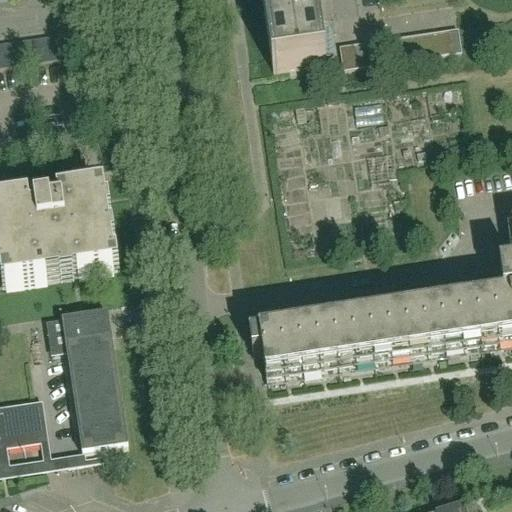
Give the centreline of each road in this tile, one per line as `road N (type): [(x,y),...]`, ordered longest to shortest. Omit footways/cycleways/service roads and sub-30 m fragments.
road 1 (residential): [(217,511),(189,311),(168,0)]
road 2 (residential): [(224,511),(511,440)]
road 3 (unknown): [(345,14),(361,36),(462,23)]
